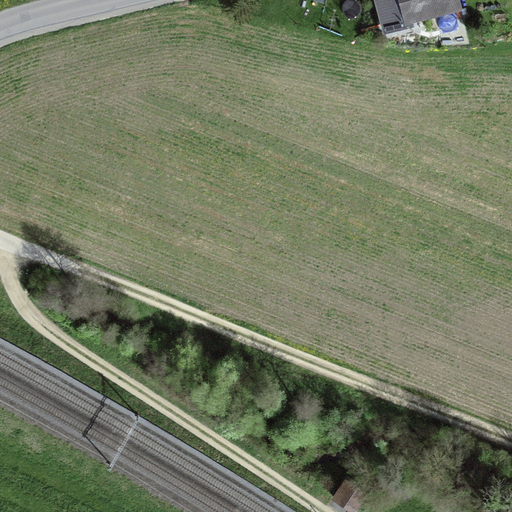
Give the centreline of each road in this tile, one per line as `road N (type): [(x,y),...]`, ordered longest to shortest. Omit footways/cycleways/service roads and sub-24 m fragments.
road 1 (track): [(9,247),(511,455)]
road 2 (track): [(324,511),(56,338),(21,307),(7,276),(9,247)]
